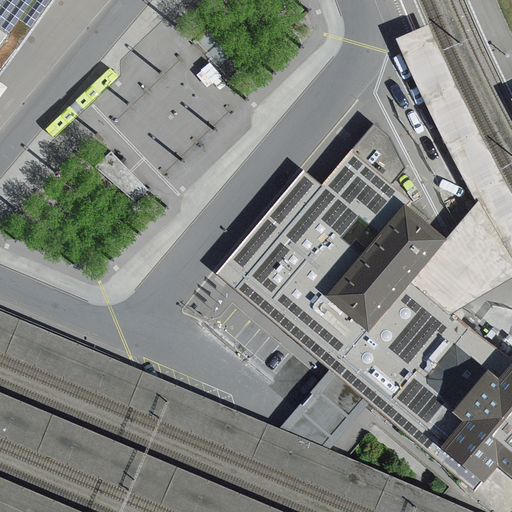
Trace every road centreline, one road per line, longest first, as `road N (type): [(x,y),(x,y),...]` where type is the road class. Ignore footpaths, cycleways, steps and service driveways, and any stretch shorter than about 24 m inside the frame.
road 1 (residential): [(0,276),(133,331),(370,48),(352,0)]
road 2 (unclassified): [(0,164),(137,0)]
